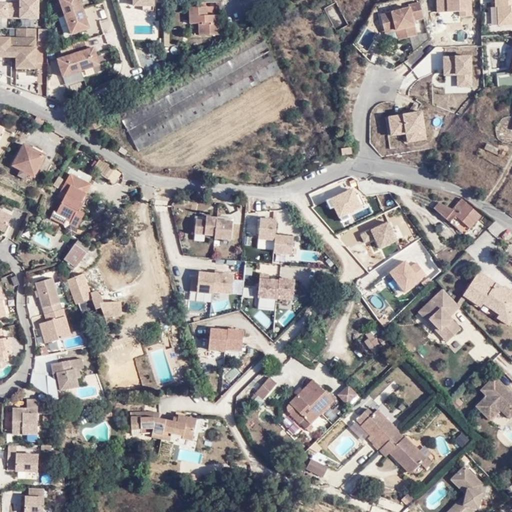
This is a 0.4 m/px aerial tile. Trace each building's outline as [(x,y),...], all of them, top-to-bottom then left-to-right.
[(57,0),(70,38),(91,31),(80,0),(57,0)] [(472,15),(471,0),(435,0),(435,15),(472,15)] [(499,7),(500,25),(511,24),(511,0),(496,0),(497,7),(499,7)] [(387,44),(428,32),(420,4),(379,16),(387,44)] [(209,6),(191,7),(192,23),(201,22),(201,33),(221,32),(220,14),(209,14),(209,6)] [(283,66),(261,26),(121,109),(142,148),(283,66)] [(31,68),(33,29),(13,28),(12,38),(0,36),(0,55),(12,55),(12,67),(31,68)] [(56,60),(63,80),(101,68),(95,48),(56,60)] [(472,57),(444,57),(444,91),(472,91),(472,57)] [(43,117),(34,112),(31,117),(39,122),(43,117)] [(91,131),(101,125),(94,112),(84,119),(91,131)] [(424,113),(388,116),(390,138),(402,137),(403,143),(426,141),(424,113)] [(490,142),(487,141),(484,147),(505,156),(505,155),(507,150),(490,142)] [(35,176),(47,153),(27,142),(15,162),(23,167),(21,172),(29,177),(31,174),(35,176)] [(340,146),(341,155),(350,152),(349,145),(340,146)] [(123,173),(100,159),(93,169),(116,184),(123,173)] [(73,183),(90,192),(94,183),(73,172),(61,195),(66,197),(73,183)] [(90,192),(73,183),(66,197),(58,213),(70,218),(73,220),(72,223),(80,227),(88,211),(83,208),(87,202),(85,201),(90,192)] [(452,211),(457,215),(469,227),(479,215),(462,199),(454,207),(436,201),(432,207),(445,219),(452,211)] [(15,215),(0,207),(0,233),(2,229),(8,231),(15,215)] [(70,218),(58,213),(56,211),(53,217),(67,224),(70,218)] [(449,222),(457,215),(452,211),(445,219),(449,222)] [(206,220),(195,219),(194,235),(214,237),(214,240),(233,242),(233,220),(206,217),(206,220)] [(278,220),(259,219),(257,239),(274,240),(273,253),(293,255),(294,236),(277,233),(278,220)] [(389,222),(360,234),(371,259),(400,246),(389,222)] [(89,248),(78,240),(64,259),(75,267),(89,248)] [(388,275),(404,295),(432,274),(416,253),(388,275)] [(234,273),(198,271),(196,292),(233,294),(234,273)] [(482,272),(466,294),(484,307),(486,304),(502,314),(500,318),(511,326),(511,325),(511,290),(507,287),(506,288),(482,272)] [(93,301),(90,293),(82,273),(66,279),(78,308),(93,301)] [(36,282),(46,314),(63,309),(52,277),(36,282)] [(296,279),(259,277),(258,298),(295,300),(296,279)] [(363,280),(357,284),(365,295),(372,290),(363,280)] [(0,318),(9,316),(6,300),(9,299),(3,288),(0,289),(0,318)] [(462,306),(446,288),(422,310),(448,340),(462,328),(451,316),(462,306)] [(94,291),(90,293),(93,301),(78,308),(82,317),(99,310),(98,308),(103,306),(107,316),(125,309),(119,296),(102,303),(100,297),(94,291)] [(46,314),(45,314),(47,321),(40,324),(47,343),(72,334),(64,308),(63,309),(46,314)] [(1,328),(0,328),(0,368),(6,367),(4,361),(12,359),(10,349),(14,348),(10,336),(4,337),(1,328)] [(243,330),(210,328),(208,350),(242,352),(243,330)] [(385,346),(376,335),(371,339),(380,349),(385,346)] [(82,358),(52,364),(55,379),(60,380),(62,389),(80,386),(79,378),(83,377),(81,369),(84,367),(82,358)] [(511,394),(495,377),(481,390),(487,396),(477,407),(490,420),(500,410),(510,419),(511,416),(511,394)] [(268,380),(253,396),(260,403),(275,387),(268,380)] [(331,403),(311,382),(303,390),(291,402),(286,407),(306,428),(331,403)] [(344,409),(355,399),(346,388),(335,399),(344,409)] [(28,395),(28,409),(39,409),(39,395),(28,395)] [(15,412),(7,413),(7,430),(14,431),(14,433),(39,433),(39,409),(28,409),(15,409),(15,412)] [(398,432),(376,410),(372,414),(367,409),(358,419),(362,424),(360,426),(371,435),(368,438),(374,444),(372,445),(386,457),(390,455),(410,474),(425,459),(405,439),(403,441),(396,434),(398,432)] [(174,421),(169,420),(151,414),(151,410),(141,412),(141,416),(138,417),(137,414),(126,416),(128,428),(137,428),(138,432),(148,431),(148,435),(165,440),(167,433),(179,435),(178,439),(187,441),(193,419),(176,414),(175,417),(174,421)] [(456,439),(462,447),(470,441),(464,434),(456,439)] [(6,467),(15,468),(14,475),(37,477),(38,456),(16,455),(16,446),(7,445),(6,467)] [(326,468),(310,461),(306,470),(323,478),(326,468)] [(473,511),(478,508),(482,493),(480,492),(482,484),(465,467),(451,480),(466,495),(448,511),(473,511)] [(24,511),(43,511),(43,489),(25,489),(24,511)] [(403,501),(410,507),(416,501),(409,494),(403,501)]
